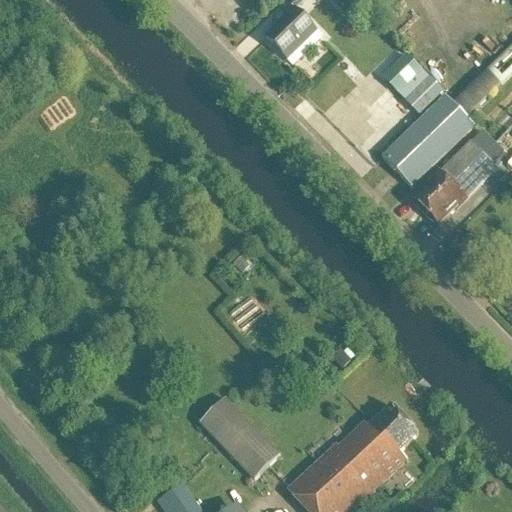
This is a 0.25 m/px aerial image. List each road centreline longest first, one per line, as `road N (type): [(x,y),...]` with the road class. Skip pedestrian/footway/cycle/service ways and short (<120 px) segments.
road 1 (tertiary): [(511,355),(159,0)]
road 2 (unclassified): [(86,511),(0,410)]
